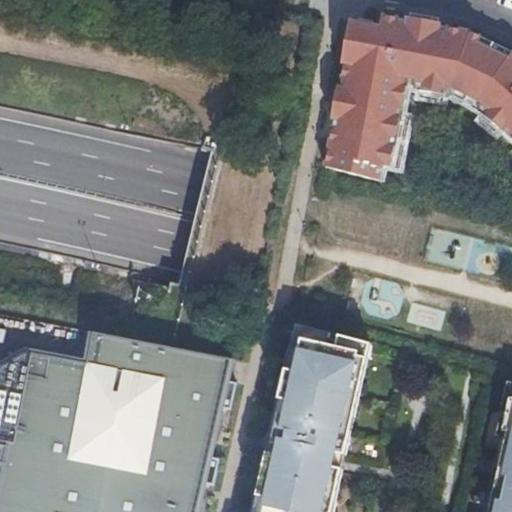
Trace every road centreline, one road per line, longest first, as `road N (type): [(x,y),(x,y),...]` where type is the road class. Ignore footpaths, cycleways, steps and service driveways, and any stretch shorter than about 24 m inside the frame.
road 1 (motorway): [(0,207),(191,250),(511,348)]
road 2 (motorway): [(511,277),(204,189),(0,147)]
